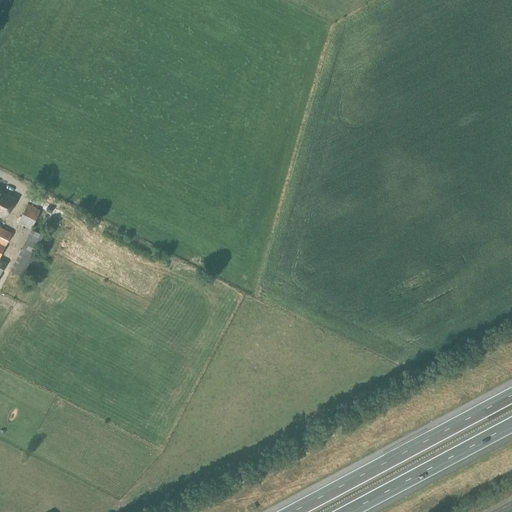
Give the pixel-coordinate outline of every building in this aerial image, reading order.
[(7,197),(0,192),(0,212),(6,215),(14,199),(8,195),(7,197)] [(18,222),(31,229),(40,210),(27,203),(18,222)] [(0,274),(6,261),(0,258),(0,257),(12,232),(0,226),(0,274)] [(22,277),(44,235),(34,230),(13,272),(22,277)] [(165,257),(163,263),(171,266),(173,261),(165,257)]
